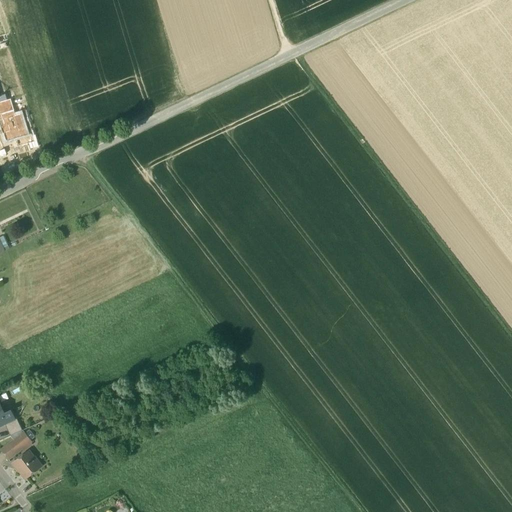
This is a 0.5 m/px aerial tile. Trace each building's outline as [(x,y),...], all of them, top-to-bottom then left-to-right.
[(0,405),(0,425),(4,423),(14,419),(14,418),(10,410),(9,411),(4,413),(1,408),(0,405)] [(14,419),(4,423),(10,436),(22,430),(16,417),(14,418),(14,419)] [(22,430),(10,436),(14,440),(11,443),(18,452),(31,442),(22,430)] [(11,443),(1,450),(9,459),(18,452),(11,443)] [(29,451),(14,463),(26,478),(37,469),(35,467),(35,465),(38,463),(29,451)]
